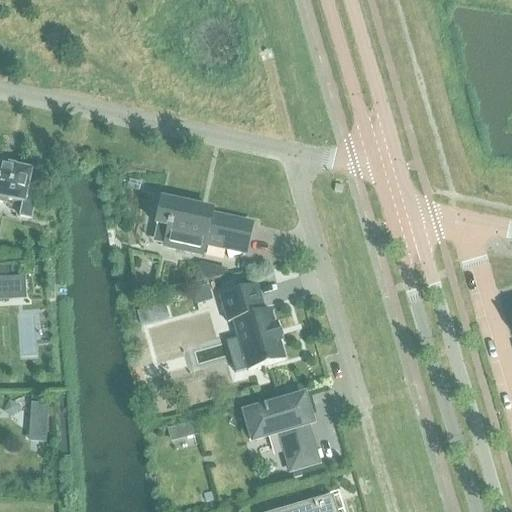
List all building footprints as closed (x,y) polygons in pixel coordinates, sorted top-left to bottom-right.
[(24,205),(26,195),(31,173),(13,170),(13,169),(2,166),(2,167),(0,166),(0,203),(6,205),(7,201),(22,204),(24,205)] [(26,195),(24,205),(22,204),(20,218),(31,220),(36,197),(26,195)] [(161,202),(155,228),(157,228),(157,226),(165,228),(167,231),(167,232),(164,248),(202,256),(204,246),(245,255),(251,226),(210,217),(211,213),(161,202)] [(0,298),(34,300),(35,284),(36,275),(0,274),(0,298)] [(256,286),(220,297),(228,324),(233,323),(244,359),(231,363),(234,374),(247,370),(248,372),(284,362),(279,343),(282,342),(277,326),(274,326),(269,311),(264,312),(256,286)] [(212,302),(209,288),(194,292),(197,306),(212,302)] [(192,349),(167,354),(171,376),(197,372),(192,349)] [(286,433),(290,448),(310,442),(303,417),(307,416),(303,399),(245,416),(252,443),(286,433)] [(37,403),(35,437),(50,438),(52,404),(37,403)] [(177,444),(195,443),(194,421),(175,422),(177,444)] [(285,453),(293,480),(302,478),(294,451),(285,453)] [(335,511),(332,499),(286,511),(335,511)]
